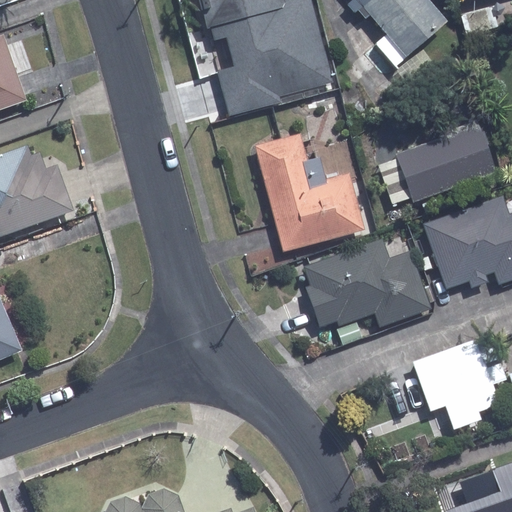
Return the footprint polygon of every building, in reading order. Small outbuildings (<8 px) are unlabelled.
[(279,95),(333,80),(310,0),(199,0),(211,41),(225,37),(233,67),(216,71),(229,116),(281,102),(279,95)] [(362,0),(355,6),(361,15),(366,10),(385,33),(361,54),(377,73),(387,73),(395,67),(390,61),(441,17),(426,0),(362,0)] [(478,8),(457,13),(462,33),(483,28),(478,8)] [(0,105),(21,98),(0,36),(0,105)] [(437,67),(423,50),(397,71),(411,88),(437,67)] [(393,156),(374,163),(388,201),(406,195),(408,199),(491,169),(474,122),(390,151),(393,156)] [(260,173),(255,174),(257,187),(265,185),(281,249),(360,229),(347,173),(323,180),(318,155),(304,159),(298,132),(253,144),(260,173)] [(22,142),(0,150),(0,231),(69,208),(53,161),(41,166),(35,150),(26,154),(22,142)] [(420,221),(442,286),(465,278),(467,285),(483,279),(481,273),(490,269),(494,281),(511,274),(511,210),(505,213),(499,194),(420,221)] [(435,197),(418,203),(422,213),(438,207),(435,197)] [(300,265),(306,285),(303,286),(316,324),(333,318),(334,323),(370,311),(375,324),(426,306),(407,248),(385,255),(378,237),(300,265)] [(418,257),(422,269),(429,267),(425,255),(418,257)] [(0,356),(18,349),(0,305),(0,356)] [(353,321),(333,328),(338,343),(358,336),(353,321)] [(471,337),(408,358),(425,408),(440,403),(448,426),(475,417),(473,408),(493,402),(471,337)] [(511,511),(511,460),(488,468),(489,472),(461,482),(469,504),(446,511),(511,511)] [(101,511),(251,511),(249,505),(229,511),(228,511),(227,507),(211,511),(179,511),(174,494),(158,487),(143,492),(140,499),(132,502),(120,496),(107,500),(101,511)]
